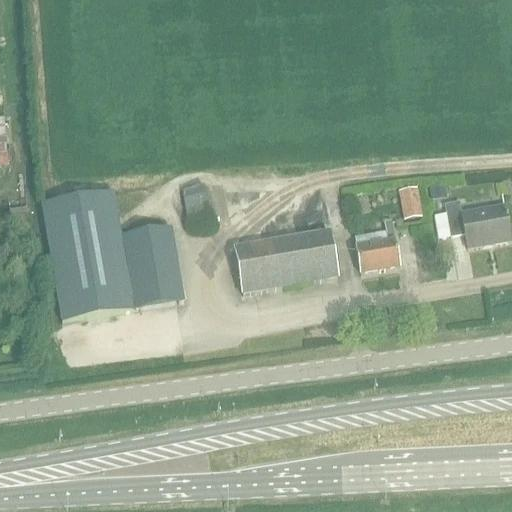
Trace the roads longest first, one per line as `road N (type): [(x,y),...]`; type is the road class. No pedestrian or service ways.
road 1 (secondary): [(511,391),(270,420),(0,468)]
road 2 (unclassified): [(0,412),(511,343)]
road 3 (secondary): [(0,491),(511,465)]
